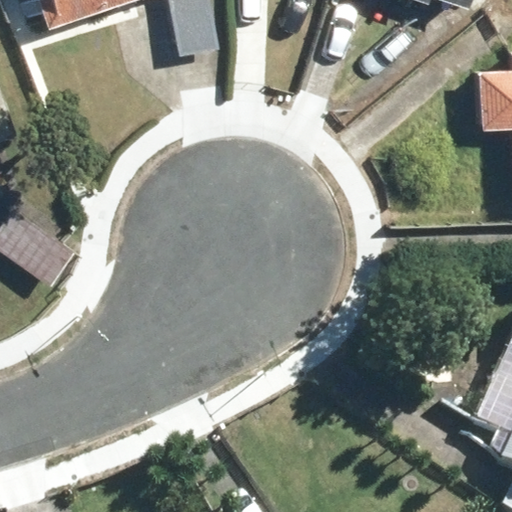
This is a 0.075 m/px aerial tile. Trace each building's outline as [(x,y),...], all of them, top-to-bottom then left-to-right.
[(29,0),(39,27),(116,0),(29,0)] [(164,0),(172,51),(214,45),(206,0),(164,0)] [(511,202),(511,201),(511,47),(503,48),(504,67),(471,69),(475,128),(507,126),(511,202)] [(0,202),(0,253),(37,281),(62,248),(1,201),(0,202)] [(511,323),(503,343),(511,347),(511,414),(492,460),(511,468),(511,323)]
